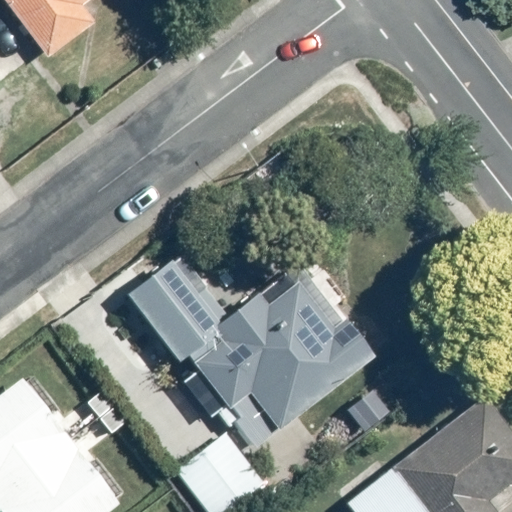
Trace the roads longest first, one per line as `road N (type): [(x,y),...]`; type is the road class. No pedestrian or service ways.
road 1 (residential): [(0,257),(351,0)]
road 2 (residential): [(511,153),(393,0)]
